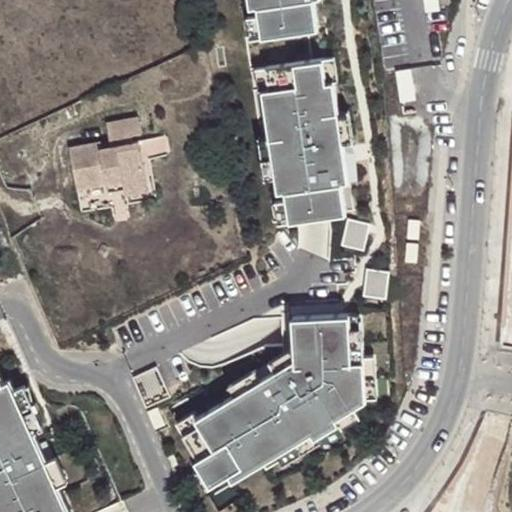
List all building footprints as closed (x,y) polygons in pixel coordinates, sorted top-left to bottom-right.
[(246,0),(248,14),(256,13),(260,44),(317,35),(312,4),(323,2),(322,0),(246,0)] [(325,87),(336,86),(333,63),(322,65),(325,87)] [(349,169),(334,171),(331,156),(343,154),(342,149),(337,119),(332,86),(325,87),(322,65),(265,74),(269,95),(261,96),(277,198),(285,197),(290,228),(346,219),(341,188),(352,186),(349,169)] [(348,118),(337,119),(342,149),(352,147),(348,118)] [(112,196),(135,194),(131,150),(125,150),(125,143),(135,142),(134,124),(101,127),(103,152),(93,153),(93,146),(63,149),(66,192),(97,189),(111,188),(112,196)] [(334,171),(349,169),(347,153),(331,156),(334,171)] [(97,197),(112,196),(111,188),(97,189),(97,197)] [(359,313),(348,314),(349,341),(361,340),(359,313)] [(199,425),(182,435),(212,484),(229,474),(232,480),(264,461),(267,466),(282,456),(279,452),(311,432),(314,437),(315,436),(338,422),(336,417),(365,399),(361,340),(349,341),(348,314),(291,317),(293,346),(294,368),(278,378),(269,364),(255,373),(259,380),(234,395),(195,419),(199,425)] [(293,346),(268,362),(269,364),(278,378),(294,368),(293,346)] [(373,355),(362,356),(365,397),(376,396),(373,355)] [(254,371),(229,387),(234,395),(259,380),(255,373),(254,371)] [(0,372),(0,511),(71,511),(58,481),(47,457),(53,454),(46,438),(39,441),(34,429),(15,387),(10,376),(3,379),(0,372)] [(24,382),(15,387),(34,429),(44,425),(24,382)] [(191,413),(175,423),(182,435),(199,425),(195,419),(191,413)] [(311,432),(279,452),(282,456),(280,457),(283,462),(318,441),(315,436),(314,437),(311,432)] [(56,453),(47,457),(58,481),(67,477),(56,453)] [(202,467),(193,472),(204,489),(212,484),(202,467)]
